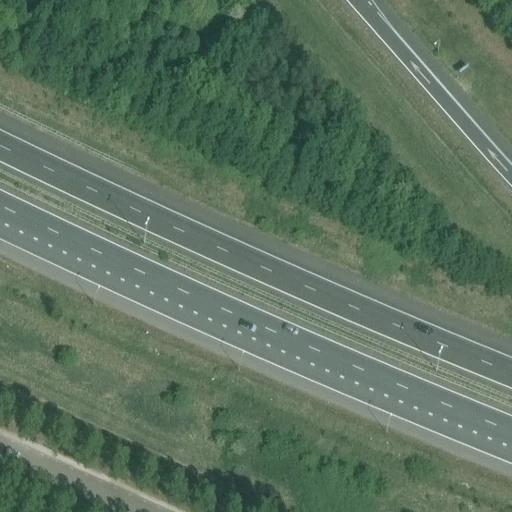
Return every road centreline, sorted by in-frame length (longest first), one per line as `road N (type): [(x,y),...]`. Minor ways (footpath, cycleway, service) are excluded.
road 1 (motorway): [(511,373),(0,145)]
road 2 (motorway): [(0,205),(511,432)]
road 3 (motorway): [(511,180),(354,0)]
road 4 (unclassified): [(0,440),(151,511)]
